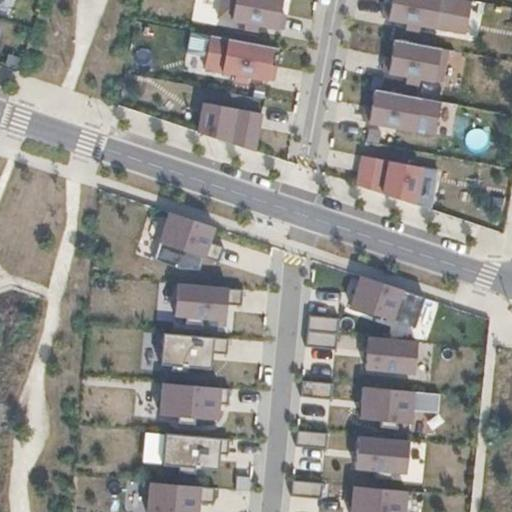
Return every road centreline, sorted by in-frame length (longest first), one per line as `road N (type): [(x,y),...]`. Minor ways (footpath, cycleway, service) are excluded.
road 1 (residential): [(0,112),(298,209)]
road 2 (residential): [(298,209),(270,511)]
road 3 (residential): [(298,209),(511,283)]
road 4 (residential): [(337,0),(298,209)]
